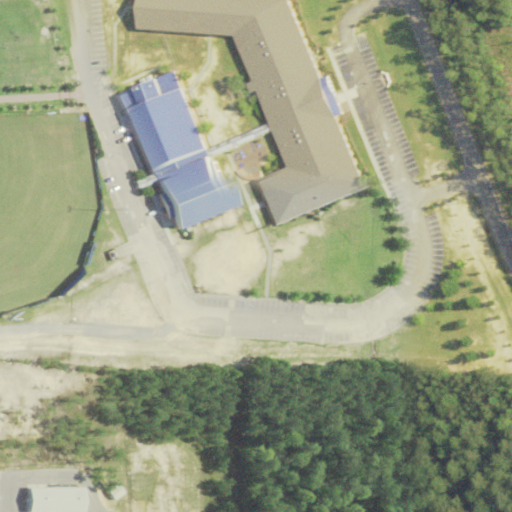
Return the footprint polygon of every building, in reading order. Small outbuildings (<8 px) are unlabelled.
[(237,0),(236,34),(291,166),(255,183),(273,224),(367,183),(287,0),(237,0)] [(115,95),(178,69),(235,205),(175,231),(115,95)] [(220,89),(236,123),(250,117),(234,82),(220,89)] [(202,96),(218,132),(232,125),(216,89),(202,96)] [(27,511),(27,486),(83,487),(82,511),(27,511)]
